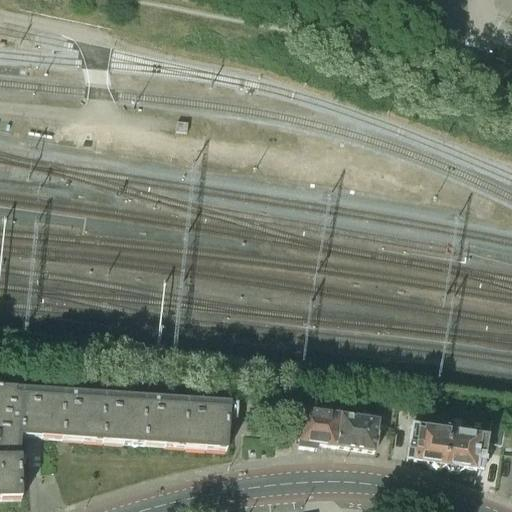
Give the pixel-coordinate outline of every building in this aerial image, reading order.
[(187,130),(176,129),(175,139),(186,140),(187,130)] [(229,406),(15,392),(16,380),(0,379),(0,503),(21,503),(20,488),(20,478),(20,461),(19,461),(20,440),(41,441),(63,443),(140,448),(226,454),(227,438),(228,422),(235,422),(237,405),(229,405),(229,406)] [(335,450),(339,418),(325,416),(325,410),(303,407),(298,451),(315,453),(316,448),(335,450)] [(340,411),(339,418),(335,450),(373,455),(378,424),(367,422),(368,418),(363,417),(363,414),(340,411)] [(438,473),(444,469),(449,434),(411,428),(405,463),(425,466),(429,471),(438,473)] [(487,439),(449,434),(444,469),(448,474),(457,476),(463,471),(475,472),(483,474),(487,439)]
